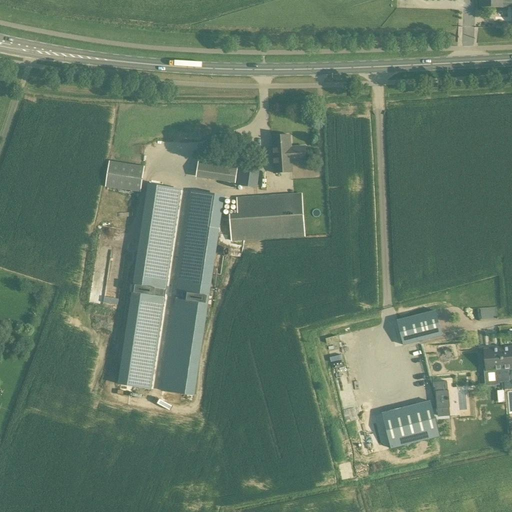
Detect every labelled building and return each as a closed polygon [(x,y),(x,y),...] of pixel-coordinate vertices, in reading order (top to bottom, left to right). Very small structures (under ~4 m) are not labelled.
[(478,0),(478,8),(503,8),(503,0),(478,0)] [(511,0),(503,0),(503,8),(511,8),(511,0)] [(291,161),(305,160),(305,147),(290,148),(289,135),(271,136),(274,173),(292,172),(291,161)] [(238,163),(199,157),(196,178),(235,184),(238,163)] [(146,193),(150,168),(109,162),(105,187),(146,193)] [(236,186),(257,188),(260,168),(239,165),(236,186)] [(151,389),(181,191),(150,186),(120,385),(151,389)] [(222,197),(192,192),(162,391),(193,396),(222,197)] [(303,237),(301,195),(237,198),(238,214),(230,214),(230,219),(231,240),(303,237)] [(403,347),(443,336),(436,311),(396,321),(403,347)] [(511,347),(484,350),(486,372),(496,371),(497,384),(511,383),(510,370),(511,369),(511,347)] [(434,381),(436,416),(449,416),(448,381),(434,381)] [(391,449),(439,437),(430,401),(382,414),(391,449)] [(349,466),(339,469),(342,480),(352,478),(349,466)]
